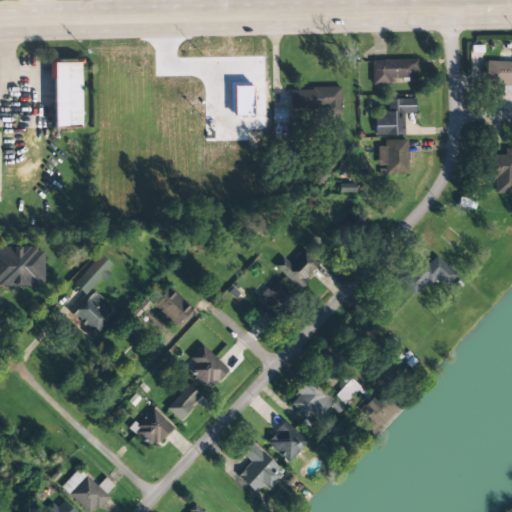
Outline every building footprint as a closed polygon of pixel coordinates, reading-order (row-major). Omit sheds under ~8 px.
[(78,127),(78,60),(50,60),(50,127),(78,127)] [(370,60),(370,82),(414,82),(414,60),(370,60)] [(511,98),(511,85),(511,61),(485,60),(484,84),(502,85),(501,98),(511,98)] [(338,88),(289,88),(289,114),(339,113),(338,88)] [(402,135),(402,114),(413,114),(413,99),(385,99),(385,118),(373,118),(373,135),(402,135)] [(405,174),(405,142),(377,142),(377,174),(405,174)] [(511,194),(511,148),(502,148),(502,155),(485,155),(484,177),(494,177),(494,194),(511,194)] [(329,232),(342,244),(363,222),(351,210),(329,232)] [(0,248),(0,285),(40,285),(40,248),(0,248)] [(280,257),(272,267),(297,288),(318,264),(301,249),(288,264),(280,257)] [(426,265),(420,259),(399,283),(414,297),(433,276),(444,286),(454,275),(434,256),(426,265)] [(72,284),(84,295),(68,312),(93,335),(114,313),(88,288),(106,268),(96,259),(72,284)] [(254,295),(265,318),(291,306),(281,282),(254,295)] [(172,328),(190,309),(167,287),(149,305),(172,328)] [(223,377),(206,345),(185,356),(201,388),(223,377)] [(331,402),(309,379),(287,400),(309,424),(331,402)] [(177,418),(198,397),(186,385),(166,407),(177,418)] [(396,409),(377,390),(357,411),(375,429),(396,409)] [(130,430),(149,449),(171,428),(152,409),(130,430)] [(264,441),(285,463),(305,443),(283,422),(264,441)] [(265,490),(281,472),(250,444),(241,454),(249,462),(234,478),(251,493),(259,485),(265,490)] [(59,487),(85,511),(91,511),(106,496),(76,469),(59,487)] [(71,511),(59,500),(47,511),(71,511)]
